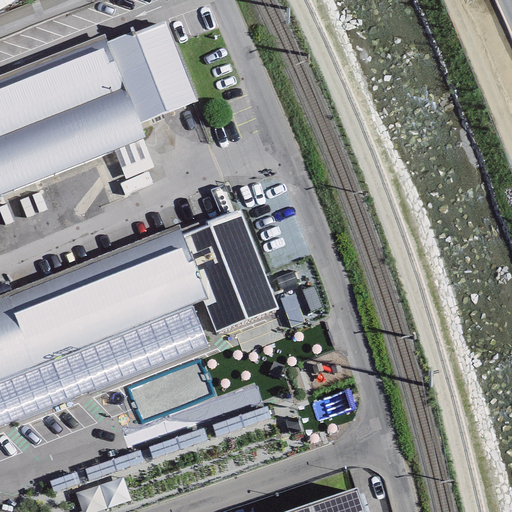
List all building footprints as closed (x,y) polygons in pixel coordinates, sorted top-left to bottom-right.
[(0,0),(0,9),(14,0),(0,0)] [(166,20),(107,43),(127,88),(141,125),(199,103),(166,20)] [(0,193),(144,137),(141,125),(127,88),(107,43),(103,35),(0,76),(0,193)] [(237,207),(178,229),(206,301),(208,311),(217,334),(278,311),(237,207)] [(178,229),(0,298),(0,382),(59,359),(206,301),(178,229)] [(206,301),(59,359),(60,369),(208,311),(206,301)] [(279,404),(257,413),(272,451),(295,442),(279,404)] [(364,511),(356,488),(284,511),(364,511)]
